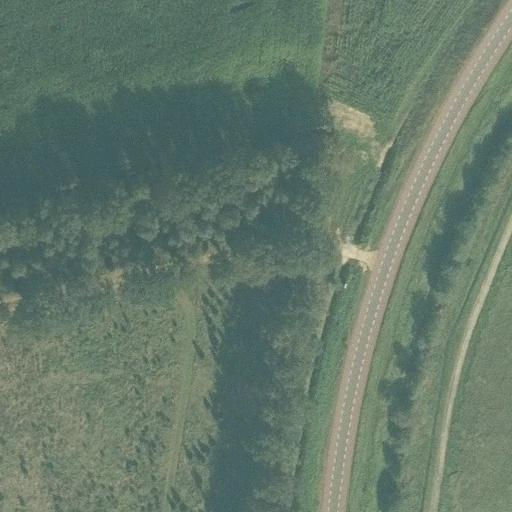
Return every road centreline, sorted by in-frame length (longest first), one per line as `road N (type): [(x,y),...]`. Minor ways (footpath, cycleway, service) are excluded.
road 1 (unclassified): [(332,511),(341,437),(384,265),(439,139),(511,17)]
road 2 (track): [(435,511),(455,378),(511,225)]
